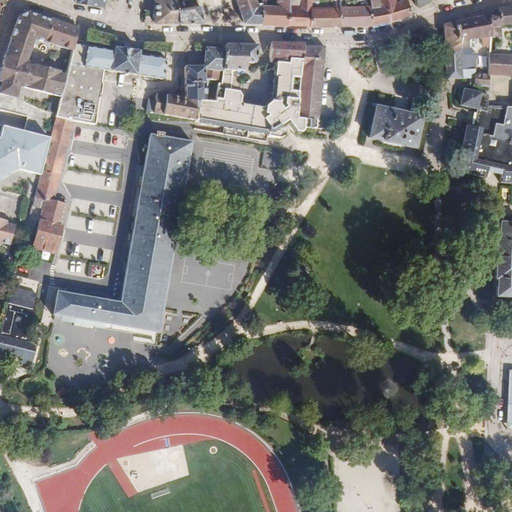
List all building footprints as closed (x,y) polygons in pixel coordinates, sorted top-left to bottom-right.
[(166,23),(179,23),(179,0),(180,0),(153,0),(154,23),(166,23)] [(180,0),(179,0),(179,23),(202,23),(203,21),(198,5),(192,7),(185,8),(182,0),(180,0)] [(235,0),(243,23),(261,23),(261,0),(259,0),(259,1),(259,5),(258,6),(255,0),(235,0)] [(261,0),(261,23),(287,24),(288,0),(276,0),(276,6),(263,5),(262,0),(261,0)] [(288,0),(287,24),(309,25),(310,7),(309,0),(288,0)] [(309,0),(310,7),(309,25),(309,26),(340,26),(338,0),(309,0)] [(369,5),(368,0),(338,0),(340,26),(371,25),(369,5)] [(368,0),(369,5),(371,25),(389,20),(384,2),(380,3),(379,0),(368,0)] [(379,0),(380,3),(384,2),(389,20),(411,14),(407,0),(379,0)] [(511,8),(497,10),(489,15),(491,26),(500,26),(511,24),(511,55),(489,55),(489,74),(489,75),(511,76),(511,8)] [(78,28),(51,18),(50,20),(27,11),(18,16),(9,39),(13,41),(8,57),(4,56),(0,69),(0,81),(1,82),(0,83),(0,93),(16,98),(19,84),(28,86),(28,89),(53,95),(53,93),(60,94),(65,75),(58,73),(59,71),(34,65),(34,67),(25,65),(25,62),(32,44),(35,45),(36,39),(44,42),(71,50),(72,51),(74,45),(78,28)] [(491,26),(489,15),(455,22),(459,40),(490,37),(491,37),(491,26)] [(462,79),(473,78),(474,74),(474,69),(461,70),(460,49),(459,40),(455,22),(443,25),(446,80),(462,79)] [(500,26),(491,26),(491,37),(501,37),(500,26)] [(13,41),(9,39),(4,56),(8,57),(13,41)] [(302,128),(311,129),(315,129),(316,120),(296,119),(303,47),(304,47),(304,43),(270,43),(270,46),(269,56),(269,63),(276,63),(274,76),(276,76),(273,104),(270,106),(267,108),(239,103),(241,96),(237,92),(230,91),(231,71),(223,71),(222,71),(219,71),(217,81),(206,80),(206,83),(201,83),(202,90),(206,90),(205,101),(198,101),(195,121),(227,126),(226,135),(265,142),(266,136),(279,139),(281,137),(283,132),(281,130),(285,127),(289,124),(295,132),(300,133),(302,131),(302,128)] [(103,70),(163,80),(166,59),(138,55),(139,52),(139,51),(114,47),(114,48),(113,51),(108,50),(101,49),(74,45),(72,51),(71,50),(65,75),(60,94),(58,105),(56,114),(55,117),(72,121),(94,126),(99,94),(101,95),(102,83),(101,83),(103,70)] [(217,81),(219,71),(222,71),(223,71),(231,71),(245,72),(245,63),(253,63),(255,62),(257,46),(225,45),(224,50),(205,49),(203,67),(186,67),(185,97),(157,93),(155,100),(148,99),(146,112),(153,113),(195,121),(198,101),(205,101),(206,90),(202,90),(201,83),(206,83),(206,80),(217,81)] [(316,120),(317,120),(324,53),(324,47),(304,47),(303,47),(296,119),(316,120)] [(461,70),(474,69),(475,69),(475,55),(472,55),(472,49),(460,49),(461,70)] [(472,87),(488,87),(489,75),(489,74),(474,74),(473,78),(472,87)] [(511,183),(511,106),(487,106),(488,95),(464,89),(460,106),(476,109),(475,113),(473,113),(471,124),(473,125),(472,127),(466,126),(456,172),(484,178),(486,172),(500,175),(500,183),(511,183)] [(56,114),(58,105),(49,103),(46,112),(56,114)] [(394,109),(406,112),(407,105),(396,103),(394,109)] [(423,116),(406,112),(394,109),(377,105),(370,137),(385,141),(384,145),(400,148),(401,144),(416,148),(423,116)] [(72,121),(55,117),(32,207),(43,209),(32,248),(54,254),(55,249),(66,205),(52,201),(72,121)] [(43,143),(0,133),(0,181),(13,175),(32,181),(43,143)] [(150,135),(121,303),(57,292),(53,314),(158,333),(191,143),(161,137),(161,134),(155,133),(154,136),(150,135)] [(0,250),(2,250),(4,246),(8,228),(5,223),(2,222),(3,220),(0,219),(0,250)] [(511,221),(503,221),(502,239),(500,239),(498,279),(500,279),(499,296),(511,296),(511,221)] [(31,330),(33,322),(36,311),(32,310),(36,294),(12,288),(0,333),(0,353),(22,359),(20,365),(31,368),(37,344),(28,342),(31,330)]
